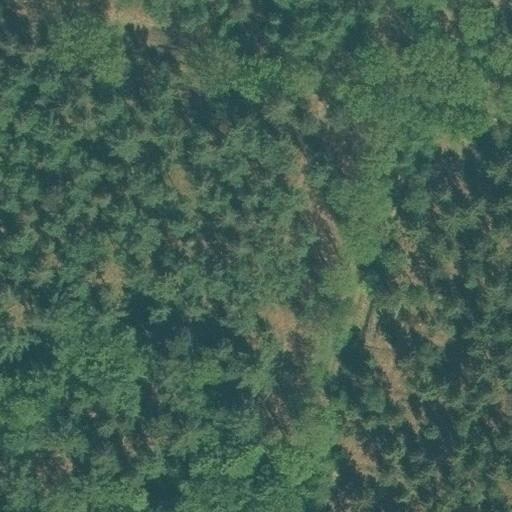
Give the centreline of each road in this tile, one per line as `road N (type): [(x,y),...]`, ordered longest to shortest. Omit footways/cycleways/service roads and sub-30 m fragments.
road 1 (track): [(395,0),(410,96),(403,135),(295,511)]
road 2 (track): [(0,12),(511,116)]
